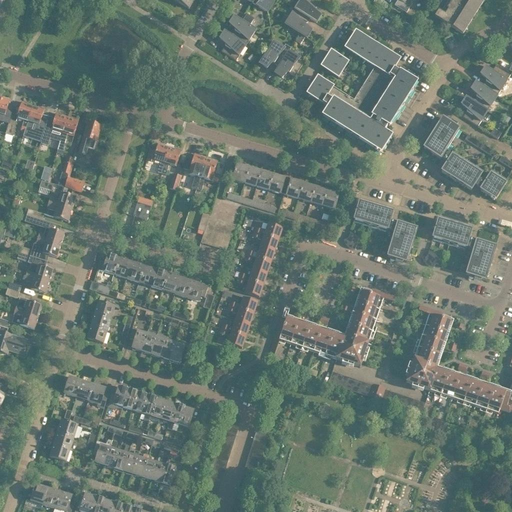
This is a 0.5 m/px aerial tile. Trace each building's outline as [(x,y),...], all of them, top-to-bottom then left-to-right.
[(193,0),(174,0),(188,9),(193,0)] [(252,0),(251,2),(267,12),(274,0),(252,0)] [(314,10),(319,2),(314,0),(299,0),(294,9),(309,18),(316,22),(320,15),(314,10)] [(396,0),(394,5),(406,12),(412,2),(411,0),(396,0)] [(433,16),(461,33),(482,0),(450,0),(446,8),(447,9),(444,13),(437,9),(433,16)] [(302,35),(305,37),(306,38),(311,31),(305,25),(309,18),(294,9),(284,24),(299,33),(302,35)] [(249,24),(252,19),(245,14),(242,19),(249,24)] [(230,36),(245,45),(255,30),(233,16),(229,23),(235,29),(230,36)] [(230,36),(223,31),(219,38),(225,44),(220,51),(235,61),(245,45),(230,36)] [(317,77),(306,93),(327,106),(322,115),(380,153),(391,136),(383,131),(387,125),(388,126),(416,82),(393,68),(398,61),(391,56),(392,54),(355,31),(344,48),(374,67),(353,99),(317,77)] [(299,33),(295,41),(300,44),(305,37),(302,35),(299,33)] [(273,42),(261,60),(259,63),(266,68),(271,62),(278,66),(288,51),(273,42)] [(278,66),(274,73),(281,78),(286,72),(294,76),(303,61),(288,51),(278,66)] [(330,51),(320,66),(337,77),(347,61),(330,51)] [(494,66),(491,71),(484,66),(480,74),(486,79),(481,86),(496,96),(506,80),(509,75),(494,66)] [(496,96),(481,86),(475,82),(470,89),(476,94),(472,101),(486,111),(496,96)] [(3,98),(0,97),(0,120),(8,123),(13,108),(7,106),(9,100),(8,100),(8,98),(3,97),(3,98)] [(472,101),(465,97),(460,104),(466,109),(462,117),(477,126),(486,111),(472,101)] [(25,132),(28,121),(33,107),(28,105),(28,104),(22,102),(22,103),(21,103),(16,118),(23,120),(20,130),(25,132)] [(46,123),(39,121),(43,110),(42,109),(42,108),(38,107),(37,108),(33,107),(28,121),(25,132),(23,137),(40,142),(46,123)] [(51,129),(57,130),(50,154),(55,155),(60,141),(67,117),(63,116),(64,115),(58,113),(57,114),(56,114),(51,129)] [(72,119),(68,117),(67,117),(60,141),(63,142),(64,140),(65,140),(67,134),(74,136),(78,120),(77,120),(77,119),(72,117),(72,119)] [(458,129),(441,118),(423,148),(439,159),(440,158),(446,162),(440,171),(470,190),(473,185),(479,189),(479,190),(494,200),(506,181),(491,171),(484,182),(477,178),(482,172),(452,153),(451,155),(444,151),(458,129)] [(10,120),(9,120),(5,133),(4,137),(11,139),(16,122),(10,120)] [(88,122),(79,153),(85,155),(87,148),(95,150),(98,141),(96,140),(98,133),(99,133),(101,127),(88,122)] [(489,134),(497,139),(500,133),(493,128),(489,134)] [(51,132),(44,130),(40,143),(47,145),(51,132)] [(494,152),(467,134),(464,139),(492,156),(494,152)] [(157,172),(161,173),(168,147),(164,146),(164,145),(158,143),(158,144),(157,144),(155,149),(149,148),(145,161),(153,163),(154,160),(160,162),(157,172)] [(173,149),(168,147),(161,173),(164,174),(167,164),(175,167),(180,151),(179,151),(179,150),(173,148),(173,149)] [(182,169),(189,170),(195,172),(191,188),(195,190),(205,158),(200,157),(200,156),(195,154),(195,155),(194,155),(192,160),(186,158),(182,169)] [(66,156),(61,172),(67,174),(72,158),(66,156)] [(498,160),(511,169),(511,162),(501,156),(498,160)] [(210,160),(205,158),(195,190),(201,191),(204,179),(213,182),(214,177),(212,177),(217,162),(215,162),(216,161),(210,159),(210,160)] [(231,180),(243,183),(248,168),(236,164),(231,180)] [(243,183),(255,187),(260,171),(248,168),(243,183)] [(255,187),(267,190),(272,175),(260,171),(255,187)] [(168,189),(175,191),(180,176),(173,174),(168,189)] [(272,175),(267,190),(280,194),(284,179),(272,175)] [(65,182),(64,187),(80,191),(82,182),(67,178),(65,182)] [(39,187),(50,191),(52,184),(41,180),(39,187)] [(285,196),(297,199),(302,184),(290,180),(285,196)] [(297,199),(309,203),(314,188),(302,184),(297,199)] [(309,203),(321,207),(326,191),(314,188),(309,203)] [(326,191),(321,207),(334,210),(338,195),(326,191)] [(49,196),(48,202),(71,209),(75,197),(60,193),(58,199),(49,196)] [(143,229),(146,220),(150,206),(152,201),(138,197),(136,202),(132,215),(133,216),(131,226),(143,229)] [(355,212),(352,222),(386,232),(386,230),(394,232),(386,257),(395,259),(394,261),(401,264),(402,261),(405,262),(415,229),(389,221),(392,211),(358,201),(357,205),(355,204),(353,211),(355,212)] [(71,209),(48,202),(46,208),(54,210),(52,217),(67,222),(71,209)] [(27,209),(25,215),(41,220),(43,214),(27,209)] [(208,217),(209,214),(203,212),(198,229),(203,231),(204,232),(204,230),(208,217)] [(41,220),(25,215),(23,221),(39,226),(41,220)] [(216,220),(208,217),(204,230),(212,233),(216,220)] [(434,229),(431,240),(464,250),(465,248),(472,250),(465,274),(474,277),(473,279),(480,281),(480,279),(484,280),(494,247),(468,239),(471,229),(437,219),(436,223),(434,222),(432,229),(434,229)] [(222,222),(216,220),(212,233),(218,234),(218,235),(222,222)] [(228,224),(222,222),(218,235),(223,236),(224,236),(228,224)] [(229,238),(234,225),(228,224),(224,236),(229,238)] [(259,234),(263,235),(278,241),(282,229),(267,224),(265,231),(261,229),(259,234)] [(38,233),(36,238),(59,246),(63,234),(49,229),(47,235),(38,233)] [(203,231),(200,243),(208,245),(212,233),(204,230),(204,232),(203,231)] [(212,233),(208,245),(214,247),(218,234),(212,233)] [(350,233),(349,233),(348,236),(347,238),(343,240),(343,241),(343,243),(344,244),(345,245),(345,246),(346,246),(347,247),(348,248),(349,248),(350,249),(351,249),(352,249),(354,250),(355,246),(359,247),(359,246),(359,245),(359,243),(359,242),(358,241),(358,239),(357,238),(357,237),(356,236),(355,236),(354,235),(353,234),(352,234),(351,233),(350,233)] [(218,234),(214,247),(219,249),(223,236),(218,235),(218,234)] [(263,235),(260,247),(274,252),(278,241),(263,235)] [(223,236),(219,249),(225,251),(229,238),(224,236),(223,236)] [(59,246),(36,238),(35,242),(32,244),(30,250),(20,246),(18,253),(46,261),(48,255),(56,258),(59,246)] [(260,247),(256,258),(270,263),(274,252),(260,247)] [(433,267),(433,265),(434,263),(438,265),(438,263),(438,262),(438,261),(438,260),(437,259),(437,258),(437,257),(436,256),(435,255),(434,254),(434,253),(433,253),(432,252),(431,251),(430,251),(428,250),(426,254),(425,256),(421,257),(421,258),(422,259),(422,260),(423,261),(423,262),(424,263),(424,264),(426,265),(427,266),(428,266),(430,267),(431,267),(433,267)] [(46,261),(18,253),(16,258),(28,262),(25,274),(48,281),(52,269),(44,267),(46,261)] [(97,270),(114,275),(119,259),(107,255),(105,263),(100,261),(97,270)] [(256,258),(252,270),(267,275),(270,263),(256,258)] [(114,275),(115,276),(126,279),(132,263),(119,259),(114,275)] [(126,279),(127,280),(138,283),(143,267),(132,263),(126,279)] [(138,283),(139,284),(150,287),(155,270),(143,267),(138,283)] [(150,287),(162,291),(167,274),(155,270),(150,287)] [(244,279),(248,281),(263,286),(267,275),(252,270),(249,277),(245,275),(244,279)] [(48,281),(25,274),(23,280),(32,283),(30,289),(44,293),(48,281)] [(162,291),(164,291),(174,294),(179,278),(167,274),(162,291)] [(174,294),(176,295),(186,298),(191,282),(179,278),(174,294)] [(263,286),(248,281),(244,293),(259,298),(263,286)] [(95,292),(108,295),(109,290),(110,286),(111,284),(107,282),(106,285),(98,282),(95,292)] [(189,299),(198,302),(200,295),(203,296),(203,297),(205,297),(202,307),(209,309),(213,295),(205,293),(207,287),(194,283),(191,282),(186,298),(189,299)] [(8,283),(7,289),(18,292),(20,286),(8,283)] [(18,292),(7,289),(5,295),(17,298),(18,292)] [(280,319),(267,358),(272,360),(279,340),(360,368),(383,299),(393,302),(395,297),(372,289),(370,294),(362,291),(346,339),(286,319),(285,321),(280,319)] [(15,305),(13,310),(37,318),(40,306),(26,301),(27,299),(18,296),(15,305)] [(97,302),(93,314),(110,319),(114,307),(118,308),(120,303),(106,298),(104,304),(97,302)] [(242,298),(238,309),(253,315),(257,303),(242,298)] [(444,314),(420,305),(418,310),(428,314),(404,382),(497,414),(499,410),(508,413),(511,410),(511,388),(510,395),(434,368),(450,321),(442,318),(444,314)] [(349,308),(343,306),(340,314),(346,315),(349,308)] [(237,314),(234,321),(249,326),(253,315),(238,309),(234,308),(232,312),(237,314)] [(33,330),(37,318),(13,310),(12,316),(13,316),(11,323),(18,325),(33,330)] [(93,314),(89,326),(106,331),(109,324),(115,326),(116,321),(110,319),(93,314)] [(0,319),(0,325),(7,328),(9,322),(0,319)] [(226,331),(230,332),(245,337),(249,326),(234,321),(232,328),(228,326),(226,331)] [(21,354),(25,341),(5,334),(7,328),(0,325),(0,351),(7,354),(8,350),(21,354)] [(106,331),(89,326),(85,338),(102,344),(106,331)] [(128,339),(134,340),(131,350),(134,351),(134,350),(142,352),(147,334),(148,332),(132,327),(128,339)] [(149,331),(148,332),(147,334),(142,352),(141,353),(144,354),(144,353),(151,355),(157,333),(158,333),(149,331)] [(245,337),(230,332),(226,331),(224,335),(229,337),(226,344),(241,349),(245,337)] [(153,356),(160,358),(165,340),(167,336),(157,333),(151,355),(150,356),(153,357),(153,356)] [(165,340),(160,358),(159,359),(162,360),(163,359),(169,361),(175,343),(165,340)] [(180,341),(179,344),(175,343),(169,361),(169,362),(172,363),(172,362),(178,364),(182,351),(187,352),(189,344),(180,341)] [(465,372),(467,366),(459,364),(457,369),(465,372)] [(488,379),(490,374),(482,371),(480,376),(488,379)] [(336,385),(339,374),(332,372),(331,373),(330,378),(328,383),(336,385)] [(341,387),(345,376),(339,374),(336,385),(341,387)] [(350,378),(345,376),(341,387),(346,389),(350,378)] [(75,398),(80,381),(68,377),(63,394),(75,398)] [(351,391),(355,379),(350,378),(346,389),(351,391)] [(357,392),(361,381),(355,379),(351,391),(357,392)] [(75,398),(87,401),(92,385),(80,381),(75,398)] [(363,395),(367,383),(361,381),(357,392),(363,395)] [(369,396),(372,385),(367,383),(363,395),(369,396)] [(375,398),(379,386),(373,384),(372,385),(369,396),(375,398)] [(92,385),(87,401),(96,404),(96,407),(103,409),(107,395),(103,394),(104,388),(92,385)] [(380,400),(384,389),(385,388),(379,386),(375,398),(380,400)] [(111,395),(107,407),(115,410),(116,407),(121,409),(121,407),(127,390),(127,389),(125,388),(125,389),(118,387),(115,397),(111,395)] [(387,402),(390,391),(384,389),(380,400),(387,402)] [(136,393),(136,392),(133,391),(133,392),(127,390),(121,407),(122,407),(130,410),(136,393)] [(392,404),(396,393),(390,391),(387,402),(392,404)] [(130,410),(131,410),(140,413),(146,396),(146,395),(143,394),(143,395),(136,393),(130,410)] [(398,406),(401,395),(396,393),(392,404),(398,406)] [(403,408),(407,397),(401,395),(398,406),(403,408)] [(146,396),(140,413),(144,415),(143,420),(148,421),(150,416),(149,416),(155,399),(155,398),(152,397),(152,398),(146,396)] [(408,410),(412,398),(407,397),(403,408),(408,410)] [(414,411),(418,400),(412,398),(408,410),(414,411)] [(155,399),(149,416),(150,416),(158,419),(164,401),(162,400),(161,401),(155,399)] [(421,414),(425,403),(418,400),(414,411),(421,414)] [(167,424),(173,404),(164,401),(158,419),(159,419),(158,423),(160,424),(162,423),(167,424)] [(177,425),(183,408),(183,407),(173,404),(167,424),(166,429),(170,430),(172,424),(177,425)] [(175,432),(176,432),(180,433),(182,427),(187,428),(192,429),(194,422),(195,419),(191,418),(193,411),(192,410),(190,409),(189,410),(183,408),(177,425),(175,432)] [(73,420),(80,422),(82,416),(75,414),(73,420)] [(90,419),(82,416),(80,422),(88,425),(90,419)] [(238,423),(226,420),(224,426),(236,430),(238,423)] [(56,433),(73,438),(77,426),(60,421),(56,433)] [(223,431),(235,435),(236,430),(224,426),(223,431)] [(256,429),(254,435),(266,438),(268,433),(256,429)] [(221,437),(233,441),(235,435),(223,431),(221,437)] [(56,433),(52,445),(69,450),(73,438),(56,433)] [(254,435),(253,438),(252,441),(264,444),(266,438),(254,435)] [(219,442),(231,446),(233,441),(221,437),(219,442)] [(94,464),(103,467),(111,440),(107,439),(105,443),(97,441),(95,445),(92,455),(96,456),(94,463),(95,463),(94,464)] [(111,440),(103,467),(106,468),(107,467),(112,469),(118,451),(114,450),(116,442),(111,440)] [(251,446),(263,450),(264,444),(252,441),(251,446)] [(217,448),(229,452),(231,446),(219,442),(217,448)] [(67,468),(68,464),(68,462),(65,462),(69,450),(52,445),(49,457),(58,460),(57,465),(67,468)] [(113,470),(122,473),(122,470),(128,454),(129,449),(130,446),(125,445),(123,452),(118,451),(112,469),(113,470)] [(251,446),(249,451),(261,455),(263,450),(251,446)] [(228,457),(228,456),(229,452),(217,448),(216,454),(228,457)] [(122,473),(131,476),(137,457),(139,452),(129,449),(128,454),(122,470),(122,473)] [(249,451),(249,452),(247,457),(259,461),(261,455),(249,451)] [(135,476),(141,478),(146,460),(148,455),(143,454),(142,458),(137,457),(131,476),(135,477),(135,476)] [(214,459),(226,463),(228,457),(216,454),(214,459)] [(259,461),(247,457),(245,463),(257,467),(259,461)] [(212,465),(224,469),(226,463),(214,459),(212,465)] [(150,480),(156,463),(146,460),(141,478),(141,479),(144,480),(144,479),(150,480)] [(165,465),(165,466),(160,484),(159,485),(168,488),(169,486),(172,476),(176,477),(175,479),(176,479),(181,464),(174,461),(173,464),(166,462),(165,465)] [(165,466),(165,465),(156,463),(150,480),(151,481),(150,482),(153,483),(153,482),(160,484),(165,466)] [(245,463),(244,468),(256,472),(257,467),(245,463)] [(222,474),(224,470),(224,469),(212,465),(210,470),(222,474)] [(244,468),(242,474),(254,478),(256,472),(244,468)] [(210,470),(209,476),(221,480),(222,474),(210,470)] [(242,474),(240,480),(252,484),(254,478),(242,474)] [(207,481),(219,485),(221,480),(209,476),(207,481)] [(240,480),(239,484),(238,485),(250,489),(252,484),(240,480)] [(205,487),(217,491),(219,485),(207,481),(205,487)] [(41,505),(47,489),(34,485),(32,492),(28,490),(25,500),(30,502),(41,505)] [(250,489),(238,485),(236,491),(248,494),(250,489)] [(203,493),(215,497),(217,491),(205,487),(203,493)] [(53,509),(58,492),(47,489),(41,505),(53,509)] [(248,494),(236,491),(235,496),(247,500),(248,494)] [(71,496),(58,492),(53,509),(63,511),(69,511),(71,506),(68,505),(71,496)] [(202,498),(214,502),(215,497),(203,493),(202,498)] [(88,511),(94,496),(93,496),(91,495),(91,496),(84,494),(81,505),(77,503),(74,511),(88,511)] [(94,496),(88,511),(99,511),(103,499),(94,496)] [(235,496),(233,502),(245,506),(247,500),(235,496)] [(109,511),(113,502),(112,502),(103,499),(99,511),(109,511)] [(119,511),(122,506),(121,506),(121,505),(113,502),(109,511),(119,511)] [(233,502),(231,508),(243,511),(245,506),(233,502)]
